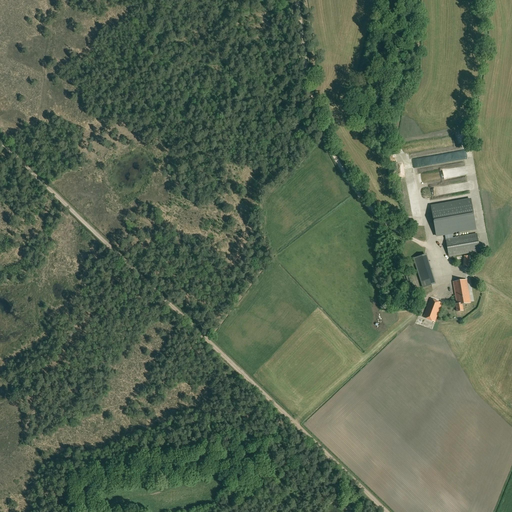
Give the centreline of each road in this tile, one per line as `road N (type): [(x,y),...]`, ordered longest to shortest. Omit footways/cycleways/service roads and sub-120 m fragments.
road 1 (track): [(386,511),(0,142)]
road 2 (unclassified): [(297,0),(311,95),(349,182),(385,222),(467,272)]
